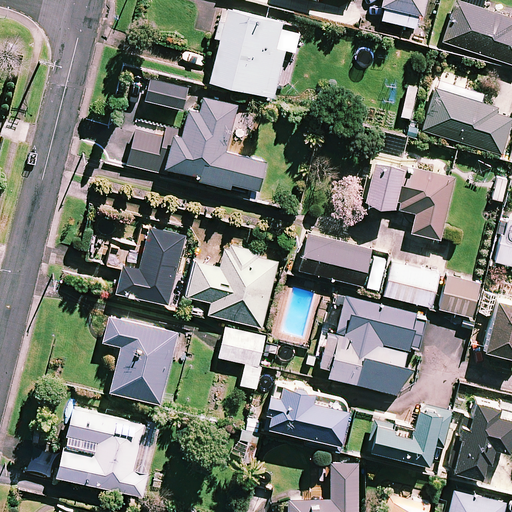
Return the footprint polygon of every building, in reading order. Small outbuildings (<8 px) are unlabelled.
[(385,20),(415,27),(418,15),(421,16),(425,0),(381,0),(381,5),(388,6),(385,20)] [(511,17),(457,0),(456,0),(443,40),(511,62),(511,17)] [(281,22),(226,8),(209,80),(273,96),(284,49),(275,47),(281,22)] [(188,85),(151,75),(145,99),(182,108),(188,85)] [(500,153),(511,115),(511,111),(480,102),(483,92),(437,78),(421,129),(500,153)] [(411,118),(418,85),(406,82),(399,116),(411,118)] [(136,125),(126,163),(168,174),(169,168),(198,175),(197,178),(229,186),(230,182),(258,188),(265,161),(224,151),(237,102),(192,91),(180,136),(136,125)] [(402,165),(372,158),(362,198),(392,206),(402,165)] [(453,176),(406,165),(397,207),(415,211),(411,230),(439,237),(453,176)] [(511,206),(509,206),(496,261),(511,264),(511,206)] [(185,233),(148,225),(138,265),(122,261),(115,290),(168,303),(185,233)] [(370,247),(307,232),(298,268),(361,284),(370,247)] [(258,251),(226,243),(221,266),(195,260),(186,295),(211,301),(208,313),(261,326),(277,261),(257,256),(258,251)] [(438,272),(392,260),(384,293),(429,305),(438,272)] [(479,280),(446,273),(438,307),(470,315),(479,280)] [(394,391),(415,364),(405,362),(410,345),(417,347),(425,314),(344,294),(335,331),(327,329),(318,364),(328,366),(326,374),(394,391)] [(511,353),(511,300),(495,297),(484,348),(511,353)] [(177,330),(109,314),(102,339),(120,344),(109,389),(160,401),(177,330)] [(240,384),(257,387),(262,364),(258,363),(264,334),(224,326),(218,356),(245,361),(240,384)] [(313,389),(272,380),(261,424),(339,442),(347,405),(311,397),(313,389)] [(500,405),(474,399),(470,417),(461,415),(448,468),(481,476),(489,444),(507,448),(511,428),(511,416),(498,413),(500,405)] [(157,426),(70,406),(54,473),(141,493),(157,426)] [(439,412),(416,407),(412,424),(375,415),(367,447),(427,461),(439,412)] [(357,511),(358,461),(331,461),(330,497),(287,496),(287,511),(357,511)] [(502,511),(505,500),(454,488),(448,511),(502,511)] [(204,496),(187,494),(185,509),(201,511),(204,496)] [(426,511),(428,503),(393,495),(389,511),(426,511)]
